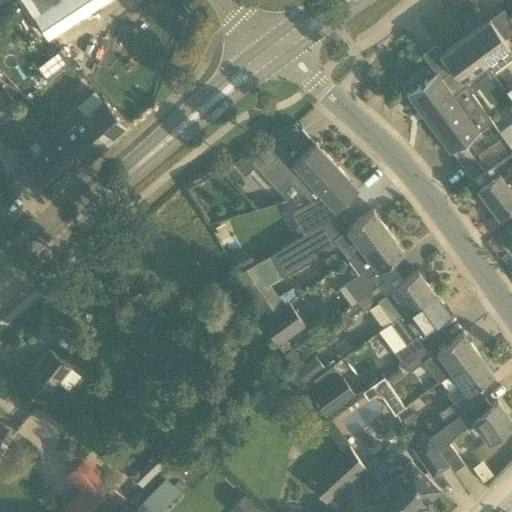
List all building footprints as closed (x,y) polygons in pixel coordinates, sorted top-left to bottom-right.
[(47,37),(104,0),(57,0),(33,16),(47,37)] [(492,72),(511,56),(511,51),(507,45),(508,44),(489,18),(466,36),(485,62),(492,72)] [(452,95),(466,85),(462,79),(485,62),(466,36),(442,53),(452,68),(440,77),(452,95)] [(0,54),(12,63),(21,51),(2,37),(0,39),(0,54)] [(48,94),(78,71),(60,48),(37,66),(39,70),(33,74),(48,94)] [(452,95),(440,77),(436,72),(435,73),(436,75),(427,81),(426,79),(424,81),(420,80),(419,84),(417,86),(418,87),(409,94),(450,150),(449,151),(492,121),(466,85),(452,95)] [(2,85),(0,85),(0,118),(17,106),(16,105),(7,92),(2,85)] [(86,162),(127,125),(105,100),(88,115),(64,136),(86,162)] [(48,195),(86,162),(64,136),(54,125),(36,141),(45,151),(25,169),(48,195)] [(305,192),(336,164),(315,142),(288,167),(277,156),(261,171),(277,189),(290,177),(305,192)] [(293,213),(305,234),(322,223),(316,212),(331,203),(334,206),(356,186),(336,164),(305,192),(313,201),(293,213)] [(511,204),(511,170),(503,177),(499,172),(478,188),(498,215),(511,204)] [(354,255),(362,248),(388,229),(373,209),(338,234),(354,255)] [(350,304),(377,284),(370,275),(403,250),(388,229),(362,248),(354,255),(364,269),(338,288),(350,304)] [(283,276),(304,264),(312,260),(299,238),(289,243),(253,264),(262,281),(266,278),(269,282),(282,274),(283,276)] [(393,320),(433,291),(418,270),(384,294),(377,284),(350,304),(351,305),(349,307),(353,312),(356,316),(378,300),(393,320)] [(391,322),(406,343),(416,335),(448,312),(433,291),(393,320),(391,322)] [(285,353),(292,348),(285,339),(305,324),(289,302),(266,319),(262,322),(285,353)] [(447,374),(478,352),(463,331),(430,355),(423,345),(401,361),(409,371),(423,360),(438,381),(447,374)] [(83,372),(100,354),(86,339),(68,355),(83,372)] [(43,402),(71,367),(50,349),(21,384),(43,402)] [(447,423),(468,407),(461,397),(493,373),(478,352),(447,374),(455,385),(446,392),(453,401),(439,412),(447,423)] [(305,383),(315,375),(305,363),(296,370),(305,383)] [(398,365),(385,374),(392,384),(405,375),(398,365)] [(314,379),(304,386),(325,415),(356,393),(341,372),(320,387),(314,379)] [(385,398),(395,413),(406,405),(395,391),(385,398)] [(487,440),(511,421),(511,419),(498,400),(472,419),(487,440)] [(437,449),(428,436),(413,447),(433,475),(448,465),(446,461),(438,448),(437,449)] [(448,441),(438,448),(446,461),(454,470),(464,463),(448,441)] [(149,481),(166,463),(160,457),(143,475),(149,481)] [(415,511),(439,488),(409,459),(402,467),(401,466),(398,465),(397,465),(394,466),(392,468),(390,470),(389,472),(390,476),(391,478),(373,496),(388,511),(415,511)] [(326,501),(343,484),(329,468),(311,485),(326,501)] [(108,511),(122,500),(107,484),(83,506),(69,492),(47,511),(42,511),(22,499),(7,489),(0,501),(0,511),(108,511)] [(244,511),(250,511),(258,505),(246,493),(236,503),(244,511)]
